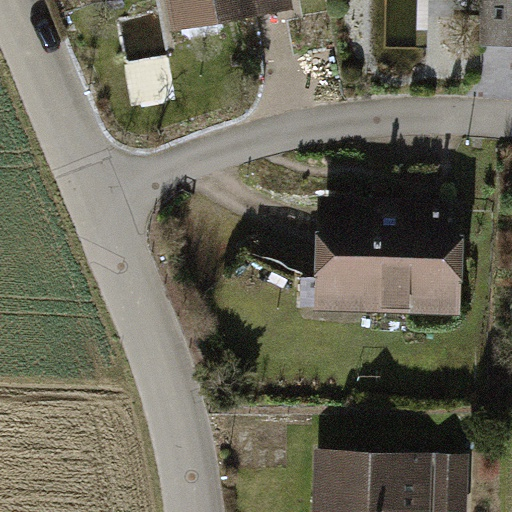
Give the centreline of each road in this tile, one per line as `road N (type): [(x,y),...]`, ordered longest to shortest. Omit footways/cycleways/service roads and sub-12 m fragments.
road 1 (residential): [(98,200),(279,134),(389,118),(511,118)]
road 2 (residential): [(200,511),(164,354),(98,200)]
road 3 (residential): [(98,200),(2,0)]
